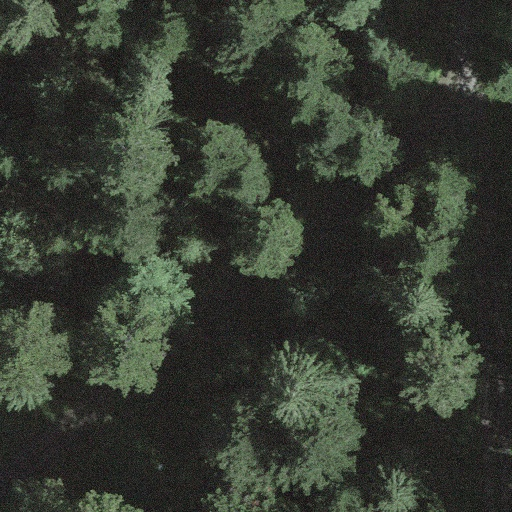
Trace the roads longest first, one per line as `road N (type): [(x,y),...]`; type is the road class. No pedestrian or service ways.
road 1 (track): [(0,486),(472,70)]
road 2 (track): [(482,511),(472,70),(478,0)]
